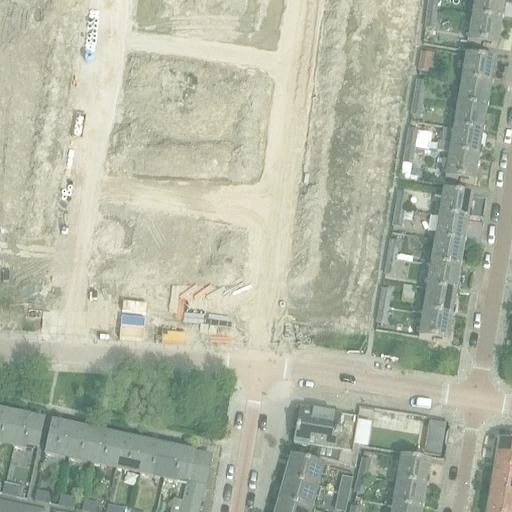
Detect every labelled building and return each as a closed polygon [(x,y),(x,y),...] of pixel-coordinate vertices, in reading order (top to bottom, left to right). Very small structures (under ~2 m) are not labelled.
[(44,0),(42,20),(80,24),(83,0),(44,0)] [(209,0),(208,10),(239,14),(241,0),(209,0)] [(328,0),(327,11),(366,16),(367,0),(328,0)] [(428,0),(426,13),(434,14),(436,0),(428,0)] [(474,0),(471,18),(499,23),(502,0),(474,0)] [(200,29),(202,2),(189,2),(187,28),(200,29)] [(327,11),(323,38),(362,44),(366,16),(327,11)] [(406,11),(404,22),(418,24),(419,13),(406,11)] [(426,13),(424,29),(432,30),(434,14),(426,13)] [(495,48),(499,23),(471,18),(467,43),(495,48)] [(42,20),(39,48),(77,53),(80,24),(42,20)] [(404,22),(403,33),(416,34),(418,24),(404,22)] [(406,59),(407,38),(390,37),(388,58),(406,59)] [(323,38),(319,65),(358,71),(362,44),(323,38)] [(127,64),(123,91),(127,91),(152,95),(158,56),(129,52),(127,64)] [(224,52),(224,66),(238,66),(239,52),(224,52)] [(421,55),(418,71),(426,72),(428,57),(421,55)] [(158,56),(152,95),(179,99),(185,60),(158,56)] [(38,57),(33,85),(71,91),(76,62),(38,57)] [(464,57),(460,82),(489,86),(493,62),(464,57)] [(185,60),(179,99),(206,103),(212,65),(185,60)] [(212,65),(206,103),(234,107),(239,69),(212,65)] [(319,65),(315,94),(353,99),(358,71),(319,65)] [(398,65),(396,76),(409,78),(411,68),(398,65)] [(239,69),(234,107),(262,111),(268,73),(239,69)] [(396,76),(394,87),(408,89),(409,78),(396,76)] [(84,80),(82,131),(96,132),(99,81),(84,80)] [(460,82),(456,106),(485,111),(489,86),(460,82)] [(33,85),(29,112),(67,118),(71,91),(33,85)] [(415,86),(413,101),(421,103),(423,87),(415,86)] [(314,101),(312,118),(351,124),(354,106),(314,101)] [(413,101),(410,117),(418,118),(421,103),(413,101)] [(456,106),(452,130),(481,135),(485,111),(456,106)] [(29,112),(25,140),(63,145),(67,118),(29,112)] [(138,114),(136,128),(147,129),(149,116),(138,114)] [(165,118),(163,132),(174,133),(176,120),(165,118)] [(312,118),(309,135),(349,140),(351,124),(312,118)] [(388,118),(387,129),(400,131),(402,121),(388,118)] [(176,120),(174,133),(185,135),(187,121),(176,120)] [(220,126),(218,140),(229,141),(231,128),(220,126)] [(231,128),(229,141),(239,143),(241,129),(231,128)] [(387,129),(385,140),(398,142),(400,131),(387,129)] [(437,142),(436,152),(448,154),(477,159),(481,135),(452,130),(450,144),(437,142)] [(408,134),(405,150),(413,151),(415,135),(408,134)] [(309,135),(307,151),(346,157),(349,140),(309,135)] [(25,140),(20,167),(59,173),(63,145),(25,140)] [(405,150),(402,166),(410,167),(413,151),(405,150)] [(307,151),(304,168),(344,173),(346,157),(307,151)] [(383,151),(381,162),(395,164),(396,154),(383,151)] [(448,154),(448,158),(444,179),(472,183),(477,159),(448,154)] [(381,162),(379,173),(393,175),(395,164),(381,162)] [(20,167),(16,194),(54,200),(59,173),(20,167)] [(304,168),(302,184),(341,190),(344,173),(304,168)] [(302,184),(299,202),(339,207),(341,190),(302,184)] [(377,184),(376,195),(389,197),(391,186),(377,184)] [(442,193),(438,218),(466,222),(470,197),(442,193)] [(16,194),(12,221),(50,227),(54,200),(16,194)] [(376,195),(374,206),(387,208),(389,197),(376,195)] [(397,197),(394,213),(402,215),(405,199),(397,197)] [(124,206),(123,219),(127,220),(133,221),(135,207),(127,206),(124,206)] [(135,207),(133,221),(144,222),(146,209),(135,207)] [(298,208),(294,237),(332,242),(336,214),(298,208)] [(394,213),(392,229),(400,230),(402,215),(394,213)] [(179,214),(177,227),(188,229),(190,215),(179,214)] [(190,215),(188,229),(209,232),(211,219),(190,215)] [(438,218),(434,242),(461,247),(466,222),(438,218)] [(217,219),(215,233),(237,236),(239,223),(217,219)] [(12,221),(8,249),(46,254),(50,227),(12,221)] [(294,237),(290,264),(328,270),(332,242),(294,237)] [(369,237),(367,248),(380,250),(382,239),(369,237)] [(101,241),(93,289),(122,293),(127,258),(129,245),(127,245),(101,241)] [(434,242),(430,266),(457,271),(461,247),(434,242)] [(127,258),(122,293),(127,294),(149,297),(156,254),(155,254),(154,259),(129,255),(130,246),(129,245),(127,258)] [(389,245),(387,261),(394,263),(397,247),(389,245)] [(367,248),(365,258),(379,261),(380,250),(367,248)] [(8,249),(3,277),(41,283),(46,254),(8,249)] [(156,254),(149,297),(176,302),(183,259),(156,254)] [(183,259),(176,302),(204,306),(211,258),(210,258),(209,263),(183,259)] [(211,258),(204,306),(232,310),(239,263),(211,258)] [(387,261),(384,277),(392,278),(394,263),(387,261)] [(290,264),(286,291),(324,297),(328,270),(290,264)] [(430,266),(426,290),(453,295),(454,292),(457,271),(430,266)] [(426,290),(422,315),(450,319),(453,295),(426,290)] [(286,291),(282,320),(320,325),(324,297),(286,291)] [(360,291),(358,302),(371,304),(373,294),(360,291)] [(381,292),(379,308),(387,309),(389,293),(381,292)] [(358,302),(356,313),(370,315),(371,304),(358,302)] [(379,308),(376,325),(384,326),(387,309),(379,308)] [(417,340),(447,345),(450,319),(422,315),(417,340)] [(294,432),(292,447),(309,450),(307,459),(336,467),(353,472),(358,448),(351,446),(355,420),(297,411),(294,432)] [(0,444),(1,439),(13,442),(18,418),(0,414),(0,444)] [(42,424),(18,418),(13,442),(11,449),(24,452),(25,445),(37,447),(42,424)] [(428,422),(427,433),(443,436),(445,425),(428,422)] [(57,452),(68,454),(73,430),(50,425),(43,456),(55,459),(57,452)] [(81,457),(92,459),(97,435),(73,430),(68,454),(66,461),(79,464),(81,457)] [(498,443),(494,468),(511,471),(511,434),(509,434),(507,445),(498,443)] [(104,461),(116,464),(121,441),(97,435),(92,459),(90,466),(103,469),(104,461)] [(127,474),(127,471),(128,467),(139,469),(144,446),(121,441),(116,464),(114,471),(127,474)] [(152,472),(164,474),(169,451),(144,446),(139,469),(138,477),(150,479),(152,472)] [(185,487),(183,494),(201,498),(210,459),(169,451),(164,474),(162,482),(174,484),(175,477),(187,479),(185,487)] [(289,460),(283,482),(314,491),(320,469),(289,460)] [(362,461),(358,479),(365,481),(369,463),(362,461)] [(399,461),(395,486),(422,491),(426,466),(399,461)] [(511,471),(494,468),(490,492),(511,495),(511,471)] [(341,478),(337,494),(348,497),(351,481),(341,478)] [(358,479),(354,493),(362,495),(365,481),(358,479)] [(283,482),(277,504),(304,511),(308,511),(314,491),(283,482)] [(0,495),(0,496),(14,500),(16,489),(2,486),(0,495)] [(395,486),(391,510),(403,511),(418,511),(422,491),(395,486)] [(511,511),(511,495),(490,492),(486,511),(511,511)] [(32,504),(46,507),(48,496),(34,493),(32,504)] [(198,511),(201,498),(183,494),(181,503),(172,501),(169,511),(198,511)] [(337,494),(334,510),(343,511),(344,511),(348,497),(337,494)] [(56,509),(70,511),(72,502),(58,498),(56,509)] [(0,503),(0,511),(7,511),(9,506),(0,503)] [(80,511),(94,511),(96,506),(82,503),(80,511)]
